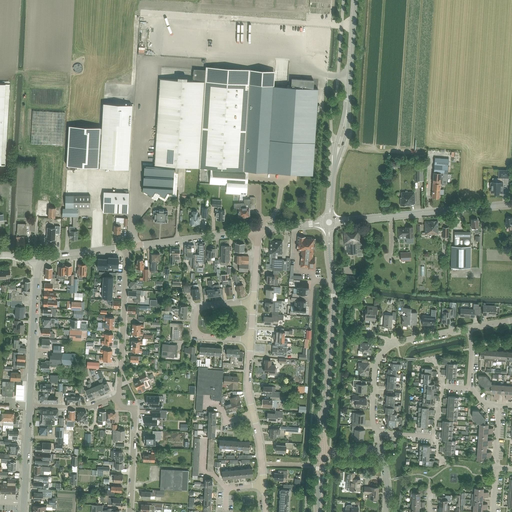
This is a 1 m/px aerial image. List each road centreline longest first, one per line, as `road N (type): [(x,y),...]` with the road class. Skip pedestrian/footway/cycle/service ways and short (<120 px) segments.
road 1 (tertiary): [(321,452),(333,296),(329,227)]
road 2 (tertiary): [(329,217),(355,0)]
road 3 (tertiary): [(333,221),(511,204)]
road 4 (residential): [(376,432),(375,367),(385,348),(468,329)]
road 5 (residential): [(118,397),(128,249)]
road 6 (tertiary): [(29,405),(36,262)]
road 7 (residential): [(251,344),(195,337),(196,311),(254,303)]
road 8 (tertiary): [(128,249),(258,231)]
road 9 (residential): [(130,511),(134,409),(118,397)]
